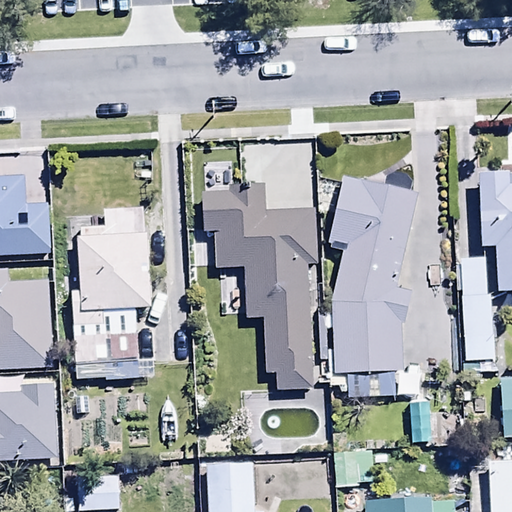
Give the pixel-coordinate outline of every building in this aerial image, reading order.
[(385,181),(382,193),(344,184),(326,255),(342,259),(328,312),(332,380),(401,379),(403,335),(412,298),(395,294),(416,202),(409,200),(412,188),(385,181)] [(497,301),(511,300),(511,181),(476,184),(480,258),(495,257),(497,301)] [(0,262),(48,261),(46,210),(24,210),(23,186),(0,186),(0,262)] [(310,396),(306,268),(315,268),(313,218),(263,219),(263,196),(236,197),(236,201),(199,202),(201,241),(214,240),(215,277),(244,276),(245,324),(262,324),(263,383),(274,383),(274,396),(310,396)] [(82,248),(76,248),(77,299),(71,299),(73,371),(104,370),(105,386),(133,385),(131,319),(146,319),(143,214),(102,216),(102,233),(82,234),(82,248)] [(456,266),(463,371),(492,369),(485,264),(456,266)] [(0,378),(50,377),(48,289),(3,290),(3,278),(0,277),(0,378)] [(0,471),(55,472),(56,394),(25,394),(26,385),(0,384),(0,471)] [(511,384),(499,385),(500,443),(511,443),(511,384)] [(370,457),(341,458),(342,490),(371,489),(370,457)] [(511,511),(511,467),(487,468),(487,511),(511,511)] [(251,511),(251,472),(206,473),(207,511),(251,511)] [(75,491),(74,511),(123,511),(124,492),(75,491)] [(455,511),(455,502),(361,509),(361,511),(455,511)]
